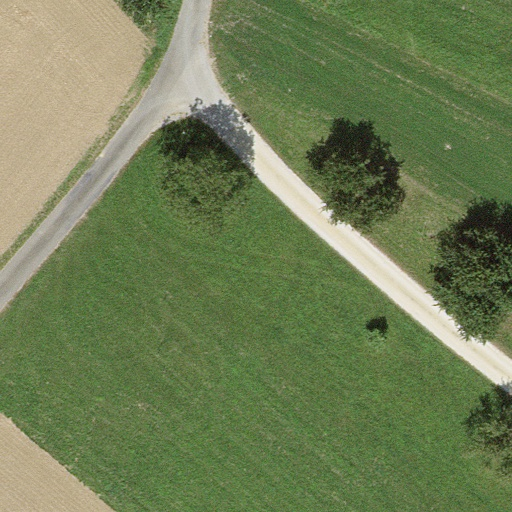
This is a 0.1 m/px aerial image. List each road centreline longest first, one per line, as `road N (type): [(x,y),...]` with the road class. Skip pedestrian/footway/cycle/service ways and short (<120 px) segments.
road 1 (track): [(175,85),(314,219),(511,379)]
road 2 (track): [(175,85),(0,289)]
